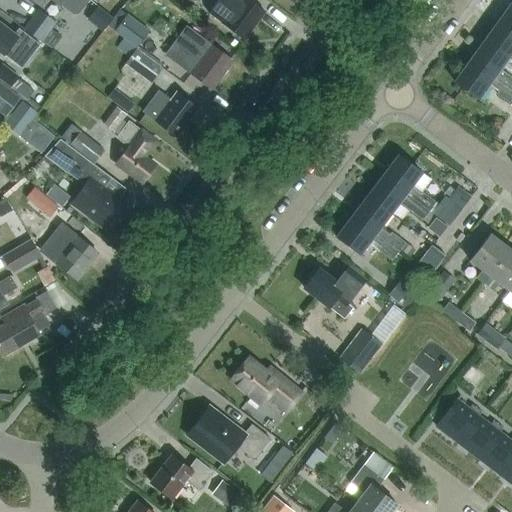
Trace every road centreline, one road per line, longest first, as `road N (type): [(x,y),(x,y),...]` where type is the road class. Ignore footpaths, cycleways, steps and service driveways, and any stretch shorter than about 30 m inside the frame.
road 1 (residential): [(80,359),(351,0)]
road 2 (residential): [(456,511),(464,501),(366,424),(346,386),(235,292)]
road 3 (residential): [(40,454),(107,438),(172,377),(235,292)]
road 4 (residential): [(235,292),(389,90)]
road 5 (residential): [(511,182),(389,90)]
